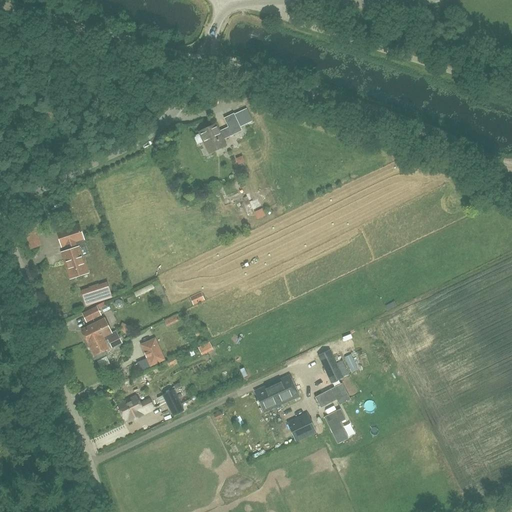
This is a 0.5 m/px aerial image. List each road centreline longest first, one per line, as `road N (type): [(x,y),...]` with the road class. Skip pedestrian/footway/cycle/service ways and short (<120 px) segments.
road 1 (track): [(511,169),(202,58)]
road 2 (unclassified): [(106,511),(0,209)]
road 3 (unclassified): [(0,208),(159,129),(181,106),(205,52)]
road 4 (track): [(263,2),(285,17),(511,92)]
road 5 (track): [(0,0),(92,35),(202,58)]
road 6 (unclassified): [(227,9),(429,0)]
